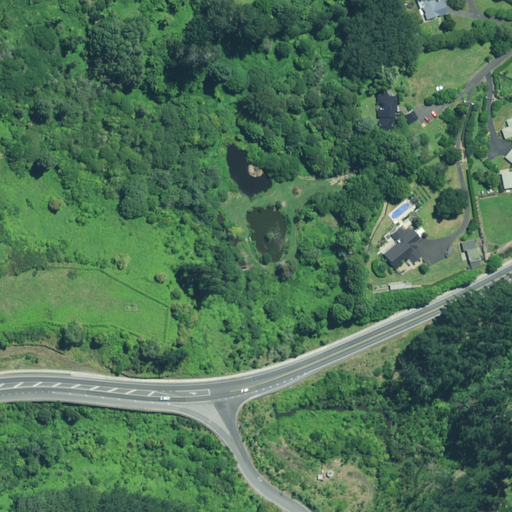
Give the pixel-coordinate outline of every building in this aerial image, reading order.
[(416,0),(419,9),(422,8),(427,20),(447,13),(442,0),(435,3),(434,0),(416,0)] [(376,118),(397,117),(396,97),(375,98),(376,118)] [(511,119),(506,121),(508,127),(501,130),(504,140),(507,139),(508,141),(511,139),(511,148),(505,158),(511,163),(511,119)] [(511,187),(511,180),(510,170),(500,172),(503,189),(511,187)] [(419,257),(413,250),(414,243),(418,240),(409,227),(404,230),(400,225),(389,234),(395,242),(380,254),(393,270),(400,265),(398,262),(402,259),(408,266),(419,257)] [(477,261),(471,241),(459,244),(461,252),(464,251),(467,263),(477,261)]
